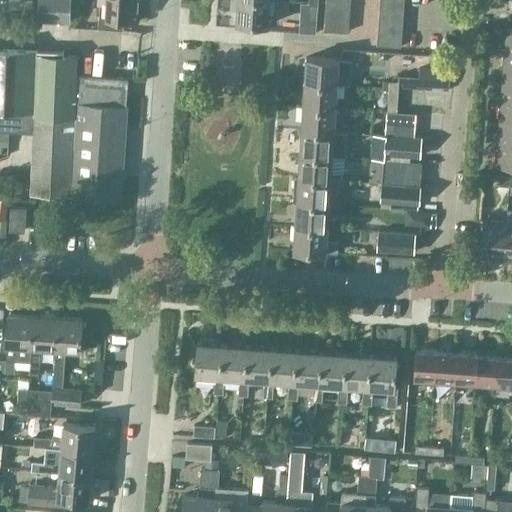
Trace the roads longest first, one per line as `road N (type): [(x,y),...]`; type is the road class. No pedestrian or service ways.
road 1 (residential): [(459,291),(151,272)]
road 2 (residential): [(459,291),(479,0)]
road 3 (residential): [(151,272),(170,0)]
road 4 (residential): [(131,511),(151,272)]
road 5 (residential): [(151,272),(0,262)]
